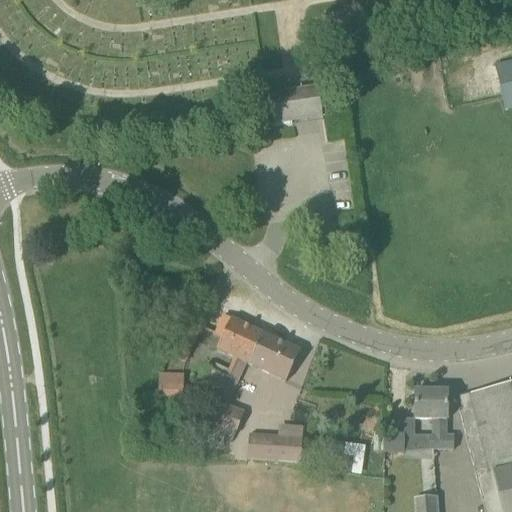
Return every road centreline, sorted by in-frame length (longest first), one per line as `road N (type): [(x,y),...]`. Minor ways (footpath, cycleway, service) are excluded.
road 1 (unclassified): [(0,184),(49,175),(91,179),(158,206),(278,299),(354,338),(411,350),(511,336)]
road 2 (secondary): [(22,511),(0,328)]
